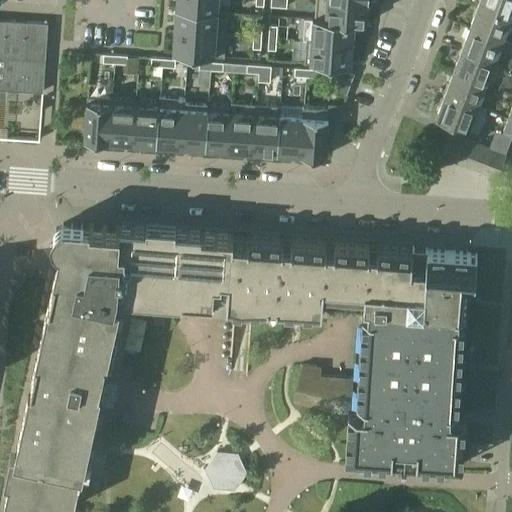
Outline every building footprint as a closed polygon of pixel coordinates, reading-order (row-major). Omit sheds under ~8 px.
[(218,10),(218,0),(176,0),(177,7),(218,10)] [(355,19),(355,21),(367,22),(368,0),(317,0),(316,17),(355,19)] [(511,0),(479,0),(478,3),(511,15),(511,0)] [(511,15),(478,3),(470,26),(503,38),(511,15)] [(177,7),(175,29),(226,33),(228,10),(218,10),(177,7)] [(313,16),(312,38),(353,41),(355,21),(355,19),(316,17),(313,16)] [(0,86),(44,91),(48,29),(49,23),(0,19),(0,86)] [(255,23),(254,35),(262,36),(263,23),(255,23)] [(270,24),(269,36),(277,37),(278,24),(270,24)] [(503,38),(470,26),(462,48),(494,60),(503,38)] [(225,55),(226,33),(175,29),(173,52),(225,55)] [(261,47),(262,36),(254,35),(253,47),(261,47)] [(269,36),(268,48),(276,49),(277,37),(269,36)] [(352,65),(353,41),(312,38),(307,38),(306,61),(352,65)] [(453,70),(486,83),(494,60),(462,48),(453,70)] [(103,61),(116,62),(116,54),(104,53),(103,61)] [(128,55),(116,54),(116,62),(128,63),(128,55)] [(163,65),(164,57),(152,56),(151,64),(163,65)] [(164,57),(163,65),(175,66),(176,58),(165,57),(164,57)] [(199,68),(211,69),(212,60),(200,60),(199,68)] [(212,60),(211,69),(223,69),(224,61),(212,60)] [(260,64),(248,63),(247,71),(259,72),(260,64)] [(260,64),(259,72),(271,73),(272,64),(260,64)] [(307,67),(295,66),(295,74),(307,75),(307,67)] [(307,67),(307,75),(319,76),(320,68),(307,67)] [(329,70),(329,80),(351,82),(355,71),(329,70)] [(486,83),(453,70),(445,93),(478,105),(481,97),(486,83)] [(445,93),(437,115),(470,128),(479,131),(487,109),(478,105),(445,93)] [(85,139),(110,140),(113,97),(88,95),(85,139)] [(160,95),(159,105),(161,105),(158,144),(182,145),(185,107),(186,97),(160,95)] [(137,99),(113,97),(110,140),(134,142),(137,99)] [(134,142),(158,144),(161,105),(159,105),(139,104),(140,99),(137,99),(134,142)] [(231,101),(231,110),(232,110),(230,149),(254,150),(257,102),(231,101)] [(281,104),(257,102),(254,150),(278,152),(280,114),(281,114),(281,104)] [(304,115),(302,154),(326,155),(329,107),(304,106),(303,115),(304,115)] [(209,109),(185,107),(182,145),(206,147),(209,109)] [(206,147),(230,149),(232,110),(231,110),(209,109),(206,147)] [(303,115),(281,114),(280,114),(278,152),(302,154),(304,115),(303,115)] [(503,133),(511,136),(511,118),(509,117),(503,133)] [(462,135),(450,131),(449,133),(441,154),(454,158),(462,135)] [(462,135),(454,158),(465,162),(474,140),(462,135)] [(474,140),(465,162),(477,166),(485,144),(474,140)] [(485,144),(477,166),(488,170),(496,148),(485,144)] [(499,174),(507,152),(496,148),(488,170),(499,174)] [(65,222),(64,222),(63,222),(61,223),(60,223),(59,224),(58,225),(56,227),(55,229),(54,230),(54,232),(54,234),(54,236),(54,237),(54,239),(55,241),(56,242),(57,243),(58,244),(59,245),(60,245),(61,246),(62,246),(56,272),(54,281),(50,299),(37,356),(31,384),(35,385),(33,396),(29,395),(22,425),(23,425),(17,450),(11,449),(5,478),(11,479),(5,507),(23,511),(35,511),(37,506),(53,510),(54,503),(73,507),(74,504),(79,480),(85,481),(91,452),(86,451),(106,356),(112,358),(118,329),(112,328),(118,300),(117,300),(119,292),(127,293),(127,294),(155,296),(154,309),(211,313),(212,300),(213,300),(214,281),(222,281),(222,277),(229,277),(227,306),(269,309),(269,303),(277,303),(276,310),(322,313),(323,299),(364,302),(369,303),(368,312),(363,312),(363,313),(369,314),(363,400),(353,399),(354,375),(317,373),(317,364),(302,364),(295,399),(349,412),(346,451),(463,458),(465,425),(466,416),(452,415),(452,413),(451,413),(451,406),(453,406),(459,310),(467,310),(469,283),(475,283),(478,253),(427,249),(427,253),(413,252),(413,248),(378,245),(377,252),(370,251),(370,244),(335,242),(334,248),(327,248),(327,241),(292,239),(291,245),(284,245),(284,238),(248,236),(248,242),(234,241),(234,234),(204,232),(176,230),(176,224),(147,221),(147,227),(118,225),(118,226),(80,223),(65,222)] [(239,451),(217,450),(205,467),(214,486),(236,488),(248,471),(239,451)]
